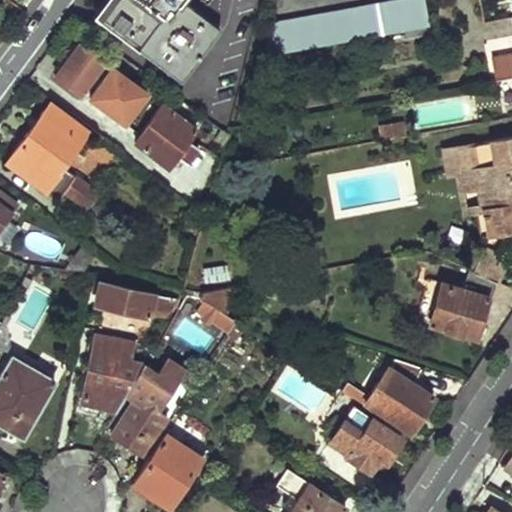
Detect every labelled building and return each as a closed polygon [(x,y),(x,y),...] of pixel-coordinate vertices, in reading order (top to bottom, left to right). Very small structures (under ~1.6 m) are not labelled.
[(108,0),(97,16),(181,78),(220,27),(185,0),(108,0)] [(279,53),(428,25),(423,0),(394,0),(273,23),(279,53)] [(511,13),(511,14),(511,63),(494,67),(496,77),(511,74),(511,13)] [(487,50),(511,42),(511,21),(510,14),(479,22),(487,50)] [(104,60),(78,41),(54,73),(80,93),(104,60)] [(186,140),(195,129),(163,103),(145,90),(115,126),(167,165),(176,154),(186,161),(196,148),(186,140)] [(62,190),(86,210),(98,194),(58,163),(84,128),(49,102),(5,160),(56,197),(62,190)] [(381,139),(406,134),(403,120),(378,125),(381,139)] [(491,232),(511,228),(511,134),(447,147),(452,170),(458,169),(469,168),(474,188),(481,188),(491,232)] [(100,181),(117,157),(96,142),(79,166),(100,181)] [(482,234),(491,232),(481,188),(474,188),(469,168),(458,169),(465,211),(477,208),(482,234)] [(0,227),(17,205),(0,191),(0,227)] [(481,247),(488,250),(491,232),(482,234),(481,247)] [(80,272),(91,254),(81,247),(67,270),(80,272)] [(469,268),(497,281),(508,260),(488,250),(481,247),(469,268)] [(227,262),(202,267),(205,284),(230,279),(227,262)] [(425,310),(473,332),(497,281),(469,268),(462,281),(443,273),(425,310)] [(131,303),(152,306),(156,293),(102,282),(97,304),(128,311),(131,303)] [(199,306),(228,323),(230,289),(201,295),(200,300),(199,306)] [(194,315),(225,337),(232,326),(228,323),(199,306),(194,315)] [(184,322),(176,334),(202,350),(210,338),(184,322)] [(82,401),(115,409),(125,392),(141,364),(130,361),(133,345),(98,334),(82,401)] [(0,368),(0,424),(21,435),(49,378),(7,355),(0,368)] [(111,432),(140,451),(166,415),(158,408),(184,367),(168,357),(156,372),(146,364),(143,362),(141,364),(125,392),(134,397),(111,432)] [(363,403),(407,431),(432,392),(415,380),(422,369),(391,359),(366,396),(345,384),(339,392),(361,406),(363,403)] [(344,455),(368,470),(378,456),(384,461),(399,436),(369,417),(362,427),(344,416),(330,436),(348,448),(344,455)] [(132,481),(166,504),(200,455),(164,431),(132,481)] [(511,457),(502,471),(511,478),(511,457)] [(287,511),(342,511),(346,507),(286,467),(275,483),(289,493),(297,498),(288,510),(287,511)] [(281,504),(288,510),(297,498),(289,493),(281,504)]
